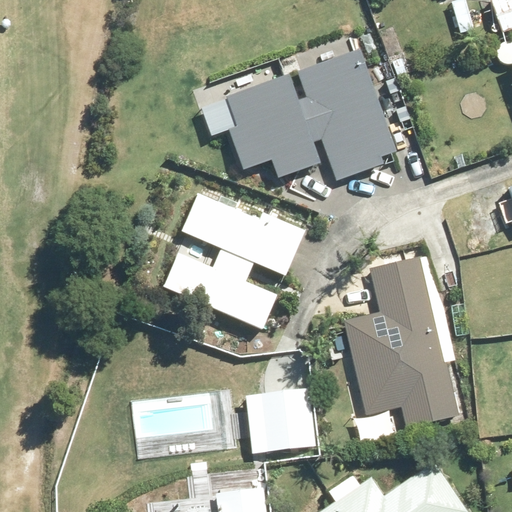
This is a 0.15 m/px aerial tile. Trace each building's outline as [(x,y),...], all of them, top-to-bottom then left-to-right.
[(475,26),(466,0),(450,0),(455,15),(453,16),(456,26),(460,24),(461,30),(475,26)] [(511,0),(492,0),(502,29),(511,25),(511,0)] [(359,47),(226,93),(236,121),(227,125),(242,166),(271,156),(278,175),(321,160),(313,138),(322,135),(336,178),(384,162),(381,154),(395,149),(359,47)] [(392,60),(397,74),(406,71),(401,56),(392,60)] [(237,206),(198,191),(181,227),(220,245),(211,262),(178,248),(163,282),(262,327),(276,291),(246,277),(253,260),(286,273),(307,223),(241,197),(237,206)] [(380,309),(346,317),(368,411),(403,403),(408,425),(458,413),(422,254),(370,266),(380,309)] [(465,511),(467,511),(434,461),(383,494),(371,475),(314,511),(465,511)] [(220,511),(266,511),(263,485),(218,491),(220,511)]
